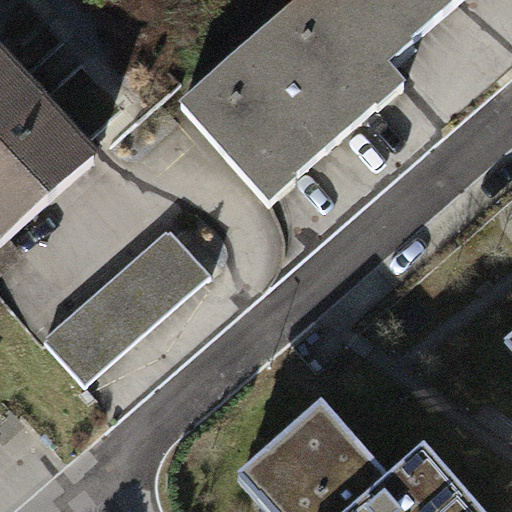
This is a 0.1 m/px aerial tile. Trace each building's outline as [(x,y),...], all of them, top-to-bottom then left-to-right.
[(322,0),(272,44),(191,115),(281,217),(438,79),(422,62),(475,16),(492,0),(322,0)] [(0,259),(1,261),(101,173),(33,96),(0,58),(0,259)] [(185,243),(54,351),(100,406),(231,298),(185,243)] [(511,334),(502,344),(511,354),(511,334)] [(391,468),(338,406),(240,489),(259,511),(474,511),(417,445),(391,468)]
